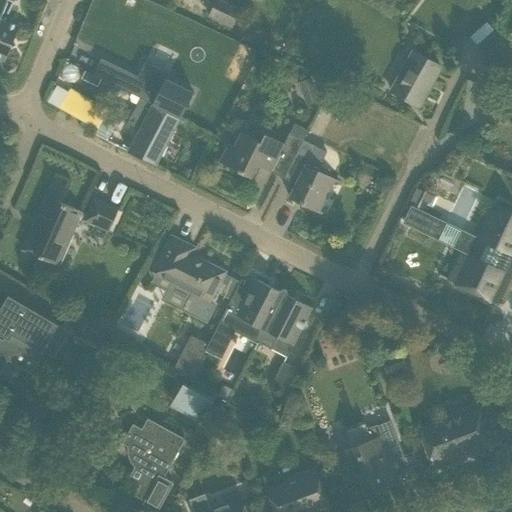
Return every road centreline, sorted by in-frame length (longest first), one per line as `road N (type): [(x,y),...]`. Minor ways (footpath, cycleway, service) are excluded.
road 1 (residential): [(511,358),(260,220),(37,125)]
road 2 (residential): [(21,113),(70,0)]
